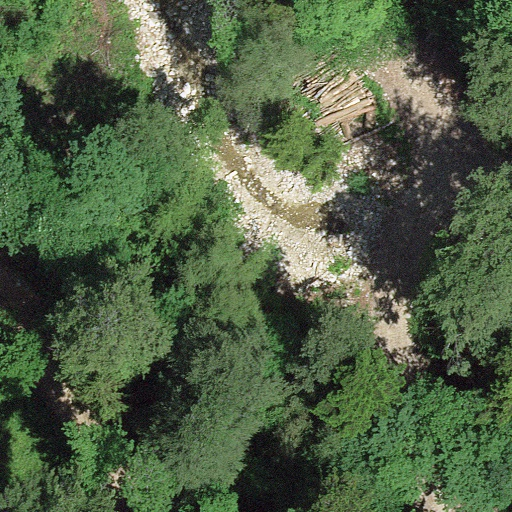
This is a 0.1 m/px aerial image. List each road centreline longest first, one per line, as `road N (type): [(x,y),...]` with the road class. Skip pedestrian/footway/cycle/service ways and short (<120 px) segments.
road 1 (track): [(501,511),(479,399),(490,252),(511,160)]
road 2 (track): [(509,162),(303,0)]
